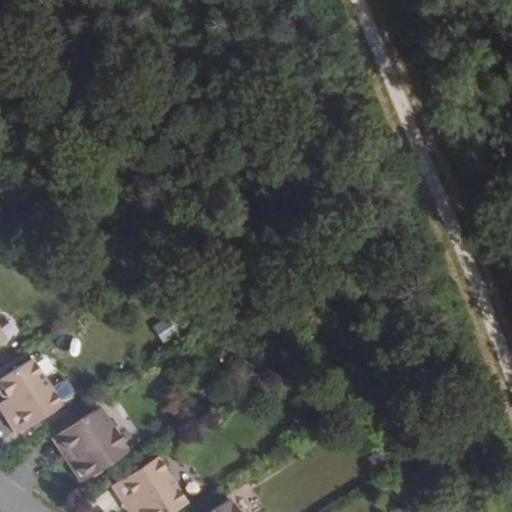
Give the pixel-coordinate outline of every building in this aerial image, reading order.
[(169,317),(151,327),(161,344),(179,334),(169,317)] [(20,433),(64,405),(35,359),(1,380),(0,382),(0,390),(4,397),(11,398),(11,399),(18,407),(7,414),(20,433)] [(11,399),(1,405),(7,414),(18,407),(11,399)] [(128,451),(100,407),(60,433),(78,461),(74,464),(71,469),(79,480),(84,480),(128,451)] [(74,464),(78,461),(60,433),(51,438),(71,469),(74,464)] [(172,511),(189,501),(160,456),(115,484),(128,504),(138,498),(144,506),(145,509),(143,511),(172,511)] [(133,511),(144,506),(138,498),(128,504),(133,511)] [(239,511),(231,499),(210,511),(239,511)]
